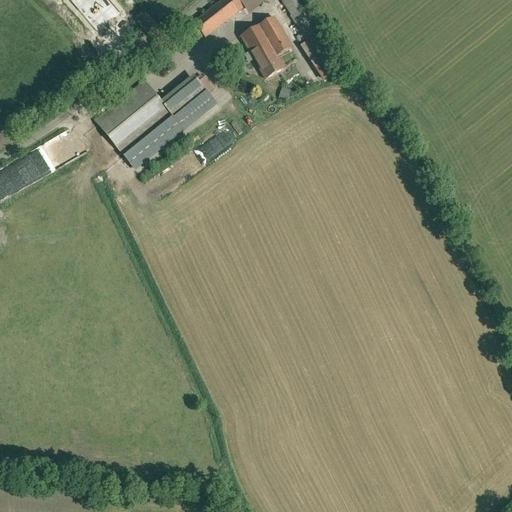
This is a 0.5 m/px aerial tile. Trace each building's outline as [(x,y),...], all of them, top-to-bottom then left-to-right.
[(321,33),(300,0),(223,0),(212,8),(213,9),(193,24),(195,27),(182,38),(189,47),(202,36),(204,38),(243,8),(246,12),(264,0),(281,0),(292,16),(291,16),(308,42),(315,37),(321,33)] [(159,29),(145,13),(136,21),(150,37),(159,29)] [(273,18),(241,37),(251,54),(269,44),(277,57),(291,49),(273,18)] [(308,42),(300,47),(323,83),(338,73),(315,37),(308,42)] [(269,44),(251,54),(265,80),(284,70),(277,57),(269,44)] [(145,83),(95,123),(135,171),(217,105),(194,76),(161,103),(145,83)] [(281,97),(290,101),(294,91),(285,88),(281,97)]
